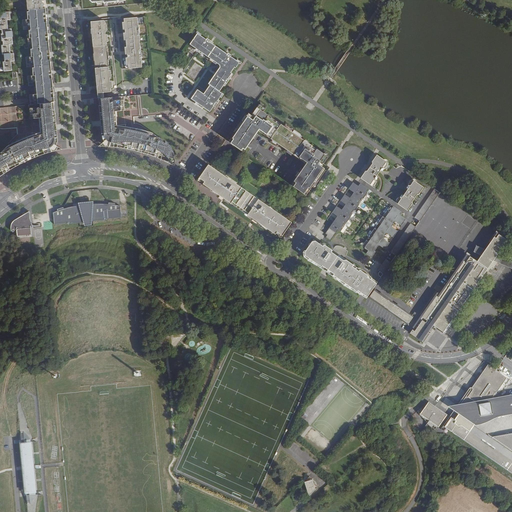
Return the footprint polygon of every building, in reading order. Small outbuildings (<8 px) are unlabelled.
[(27,0),(28,10),(29,10),(46,8),(46,6),(45,0),(27,0)] [(39,104),(53,103),(53,102),(55,102),(54,96),(54,90),(53,86),(52,72),(50,53),(48,35),(47,19),(46,8),(29,10),(30,11),(28,11),(28,15),(30,15),(30,19),(29,19),(23,19),(23,23),(25,23),(25,26),(27,26),(28,29),(31,28),(31,30),(30,30),(30,34),(32,34),(32,37),(30,38),(25,38),(25,42),(27,41),(27,44),(29,44),(30,47),(33,47),(33,48),(32,49),(32,52),(34,52),(34,56),(32,56),(27,57),(27,60),(29,60),(29,63),(31,63),(31,66),(35,66),(35,67),(34,67),(34,71),(36,71),(36,75),(34,75),(29,76),(29,79),(31,79),(31,82),(33,82),(33,85),(37,84),(37,87),(38,94),(31,94),(31,98),(33,98),(34,101),(36,100),(36,103),(39,103),(39,104)] [(4,72),(12,71),(12,62),(15,62),(14,53),(11,54),(10,45),(13,44),(13,37),(13,31),(12,31),(12,29),(8,29),(8,20),(11,20),(10,12),(0,13),(1,20),(0,20),(0,27),(0,30),(2,30),(2,34),(1,34),(2,42),(3,41),(4,45),(2,45),(3,55),(4,55),(5,62),(3,62),(4,72)] [(144,68),(139,17),(126,18),(126,23),(125,23),(125,30),(127,30),(127,33),(126,33),(126,41),(128,40),(129,48),(127,48),(128,55),(129,55),(129,58),(128,59),(128,66),(130,65),(131,69),(144,68)] [(99,89),(100,98),(102,98),(106,98),(105,93),(113,92),(112,89),(114,89),(113,81),(112,82),(111,79),(113,79),(112,70),(110,70),(110,62),(110,61),(109,53),(108,43),(110,43),(109,35),(107,35),(107,32),(108,31),(108,24),(106,24),(106,20),(92,22),(96,54),(95,54),(96,62),(99,89)] [(205,39),(197,34),(189,45),(219,65),(220,68),(208,85),(210,86),(204,94),(198,90),(192,99),(211,112),(214,107),(215,107),(217,106),(218,104),(217,103),(223,94),(219,92),(223,86),(224,84),(225,85),(228,80),(227,79),(239,62),(230,56),(231,55),(229,54),(227,52),(226,54),(208,42),(209,41),(208,39),(206,38),(205,39)] [(174,162),(176,165),(176,162),(176,159),(176,155),(174,152),(173,148),(171,145),(169,143),(166,142),(163,139),(160,138),(159,137),(156,136),(153,135),(150,134),(144,133),(135,130),(131,129),(127,129),(123,128),(118,127),(115,101),(126,100),(126,96),(106,98),(102,98),(104,120),(106,133),(106,134),(106,136),(107,137),(108,139),(109,140),(111,142),(112,142),(115,143),(123,142),(132,142),(139,143),(145,144),(150,146),(155,148),(159,151),(164,153),(167,156),(171,159),(174,162)] [(156,136),(159,137),(153,132),(143,129),(133,127),(120,125),(118,112),(127,111),(126,100),(115,101),(118,127),(123,128),(127,129),(131,129),(135,130),(144,133),(150,134),(153,135),(156,136)] [(0,170),(2,169),(7,164),(11,161),(15,158),(23,154),(26,153),(31,151),(36,150),(44,148),(51,146),(54,145),(55,144),(56,143),(56,142),(56,140),(56,138),(54,108),(53,103),(39,104),(40,113),(42,113),(44,133),(40,135),(36,136),(29,138),(29,139),(25,140),(21,142),(17,144),(14,146),(10,148),(7,151),(3,153),(1,154),(0,154),(0,170)] [(236,133),(229,142),(244,152),(260,130),(268,135),(267,136),(299,158),(300,157),(308,163),(292,186),(306,195),(312,186),(315,188),(317,185),(314,183),(319,176),(322,178),(325,174),(322,172),(324,169),(324,168),(321,166),(322,164),(322,163),(323,163),(328,156),(316,148),(315,150),(303,142),(304,140),(281,124),(280,125),(268,117),(269,115),(263,111),(265,109),(259,104),(253,114),(252,116),(249,113),(248,114),(241,124),(238,122),(233,129),(232,131),(236,133)] [(0,121),(17,121),(17,107),(0,107),(0,121)] [(0,178),(4,176),(10,172),(19,167),(24,164),(29,161),(36,158),(41,156),(46,154),(51,152),(56,151),(60,150),(62,150),(64,149),(64,148),(58,144),(59,142),(59,138),(59,137),(58,129),(56,109),(54,108),(56,128),(56,138),(56,140),(56,142),(56,143),(55,144),(54,145),(51,146),(44,148),(36,150),(31,151),(26,153),(23,154),(15,158),(11,161),(7,164),(2,169),(0,170),(0,178)] [(243,114),(238,122),(241,124),(248,114),(245,112),(243,114)] [(281,124),(269,115),(268,117),(280,125),(281,124)] [(104,143),(101,146),(110,147),(115,147),(120,148),(125,148),(129,149),(136,150),(140,151),(145,152),(148,153),(168,161),(176,165),(174,162),(171,159),(167,156),(164,153),(159,151),(155,148),(150,146),(145,144),(139,143),(132,142),(123,142),(115,143),(112,142),(111,142),(109,140),(108,139),(107,137),(106,136),(106,134),(104,134),(104,137),(104,139),(105,141),(106,142),(104,143)] [(304,140),(303,142),(315,150),(316,148),(304,140)] [(387,162),(377,155),(372,162),(372,164),(367,171),(366,171),(361,179),(370,185),(374,180),(376,180),(377,178),(376,177),(380,171),(382,171),(384,168),(383,167),(387,162)] [(248,191),(210,165),(201,178),(206,181),(204,184),(224,198),(238,208),(256,220),(275,233),(277,231),(282,234),(291,221),(248,191)] [(322,178),(319,176),(314,183),(317,185),(322,178)] [(422,187),(413,181),(409,186),(408,185),(406,188),(407,189),(403,195),(401,195),(399,197),(400,199),(397,204),(406,211),(411,203),(411,202),(416,194),(418,194),(422,187)] [(336,207),(332,213),(337,217),(326,234),(328,235),(326,237),(331,240),(338,230),(340,232),(369,190),(360,183),(358,186),(353,183),(349,189),(354,193),(350,198),(345,195),(340,201),(345,205),(341,211),(336,207)] [(420,222),(440,192),(434,189),(414,218),(420,222)] [(53,214),(54,226),(68,225),(111,221),(111,220),(120,219),(119,207),(118,207),(110,206),(102,205),(94,205),(90,206),(89,208),(83,209),(81,206),(79,207),(71,208),(64,210),(57,213),(56,213),(53,214)] [(402,213),(394,207),(377,231),(365,249),(369,252),(366,256),(372,259),(376,253),(375,252),(379,247),(381,247),(385,250),(390,244),(385,241),(384,239),(387,235),(389,235),(393,239),(398,232),(393,229),(393,227),(396,223),(397,223),(402,226),(406,220),(402,217),(401,215),(402,213)] [(30,233),(29,214),(13,225),(13,226),(12,227),(11,228),(11,230),(11,232),(12,233),(12,234),(13,234),(14,235),(15,235),(17,233),(18,239),(33,238),(32,233),(30,233)] [(396,256),(416,227),(410,223),(390,252),(396,256)] [(448,328),(449,327),(495,263),(511,270),(511,263),(499,258),(509,243),(497,235),(486,251),(477,247),(474,253),(482,257),(477,263),(468,257),(439,298),(437,297),(412,334),(424,342),(425,343),(435,329),(443,335),(448,328)] [(312,241),(305,252),(306,256),(322,267),(323,266),(329,270),(335,274),(334,275),(357,291),(358,290),(366,296),(367,297),(373,290),(377,283),(367,277),(369,275),(362,270),(360,272),(353,266),(354,264),(347,260),(344,261),(332,252),(332,249),(325,244),(323,246),(315,241),(312,241)] [(379,281),(392,262),(386,258),(376,273),(377,274),(376,276),(378,278),(377,280),(379,281)] [(373,290),(367,297),(409,326),(414,319),(373,290)] [(509,378),(496,369),(490,365),(453,418),(450,420),(444,429),(443,430),(443,432),(453,432),(511,473),(511,435),(495,438),(511,450),(511,451),(477,427),(488,424),(492,422),(496,421),(500,418),(511,415),(511,395),(495,399),(509,378)] [(438,431),(449,416),(430,403),(430,404),(419,412),(429,425),(438,431)] [(27,442),(23,442),(25,468),(27,493),(37,492),(33,442),(27,442)] [(304,479),(309,473),(288,456),(281,465),(294,475),(296,473),(304,479)] [(314,480),(306,482),(309,496),(316,489),(314,480)]
